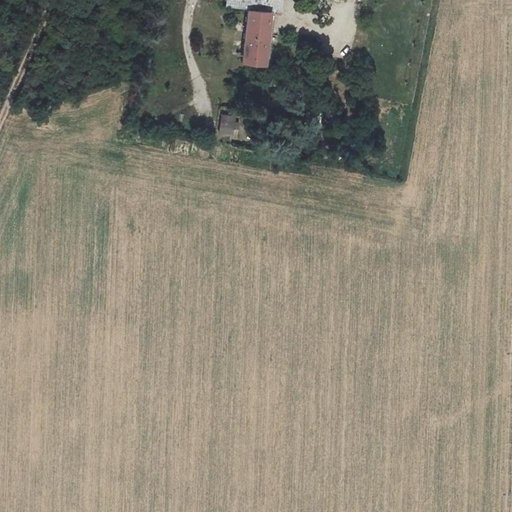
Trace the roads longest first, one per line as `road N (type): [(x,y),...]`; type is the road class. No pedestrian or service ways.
road 1 (track): [(209,129),(184,38),(192,0)]
road 2 (track): [(0,120),(52,0)]
